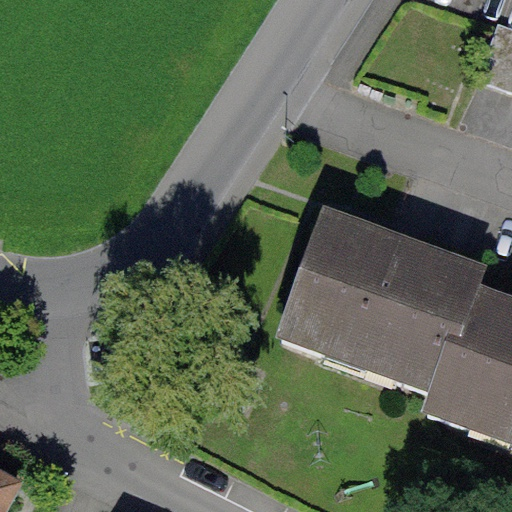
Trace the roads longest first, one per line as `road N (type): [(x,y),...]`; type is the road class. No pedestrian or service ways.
road 1 (residential): [(316,0),(175,231),(124,276),(79,290)]
road 2 (residential): [(236,511),(50,432)]
road 3 (residential): [(50,432),(79,290)]
